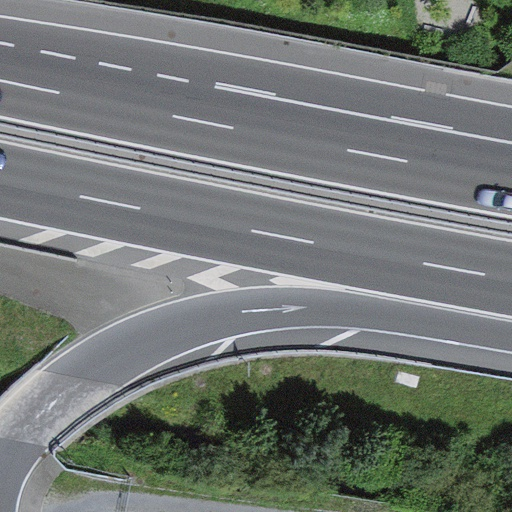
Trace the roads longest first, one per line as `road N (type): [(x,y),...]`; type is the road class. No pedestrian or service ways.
road 1 (motorway): [(0,467),(13,441),(76,378),(138,343),(215,318),(352,302),(472,275)]
road 2 (motorway): [(511,181),(0,80)]
road 3 (motorway): [(0,180),(472,275)]
